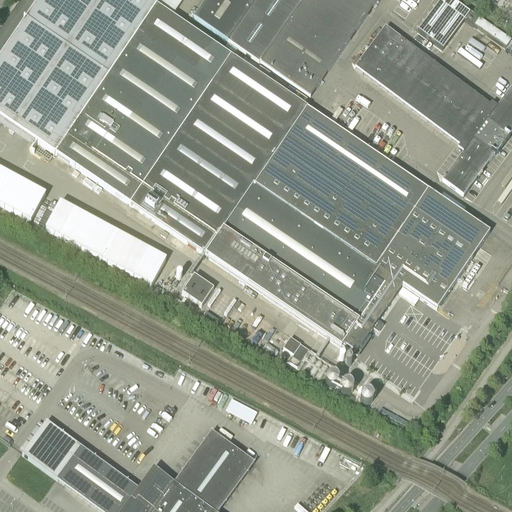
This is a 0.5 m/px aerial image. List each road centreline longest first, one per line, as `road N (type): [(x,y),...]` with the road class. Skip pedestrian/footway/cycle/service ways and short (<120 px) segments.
road 1 (primary): [(511,385),(397,511)]
road 2 (unknown): [(186,446),(161,463),(129,466),(47,408)]
road 3 (primary): [(427,511),(511,417)]
